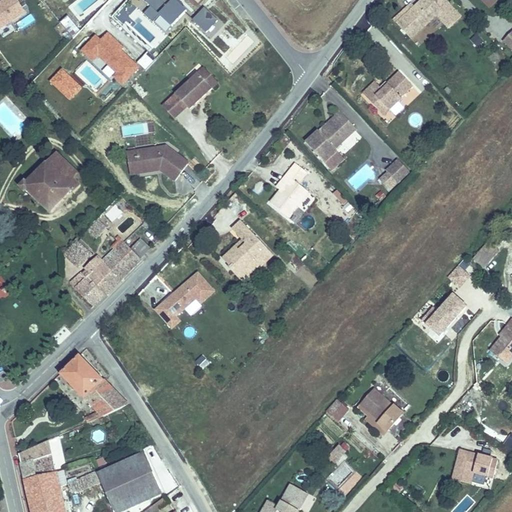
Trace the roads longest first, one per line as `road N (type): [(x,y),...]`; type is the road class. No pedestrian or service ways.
road 1 (residential): [(85,332),(184,230),(311,78)]
road 2 (residential): [(497,301),(469,333),(461,379),(445,407),(348,511)]
road 3 (residential): [(85,332),(205,511)]
